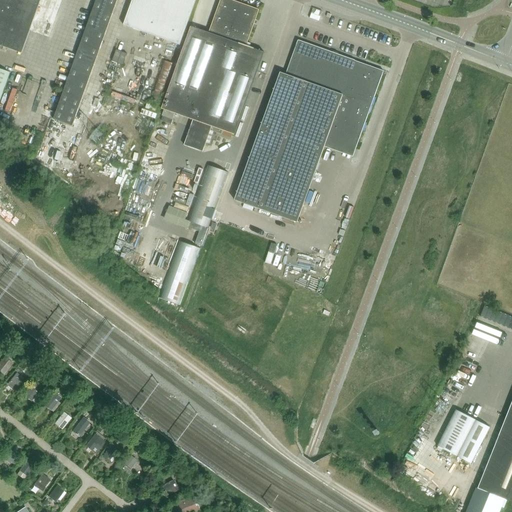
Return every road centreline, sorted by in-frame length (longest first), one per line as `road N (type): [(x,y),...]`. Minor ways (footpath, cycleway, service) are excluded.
road 1 (secondary): [(505,63),(339,0)]
road 2 (unknown): [(82,0),(32,121)]
